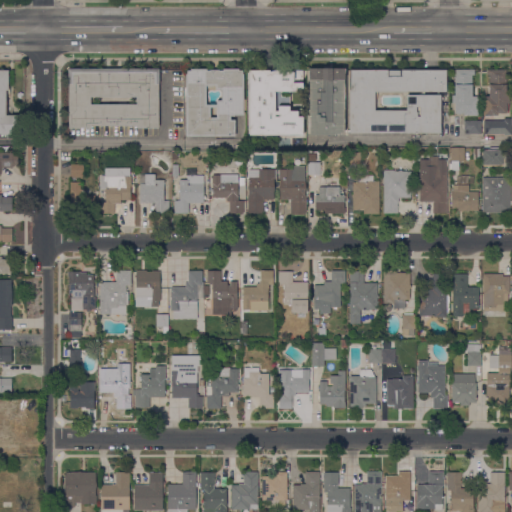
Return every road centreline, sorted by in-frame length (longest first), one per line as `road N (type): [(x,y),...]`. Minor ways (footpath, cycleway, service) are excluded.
road 1 (residential): [(47,511),(41,0)]
road 2 (residential): [(511,242),(41,242)]
road 3 (residential): [(511,437),(47,437)]
road 4 (primary): [(392,31),(243,29)]
